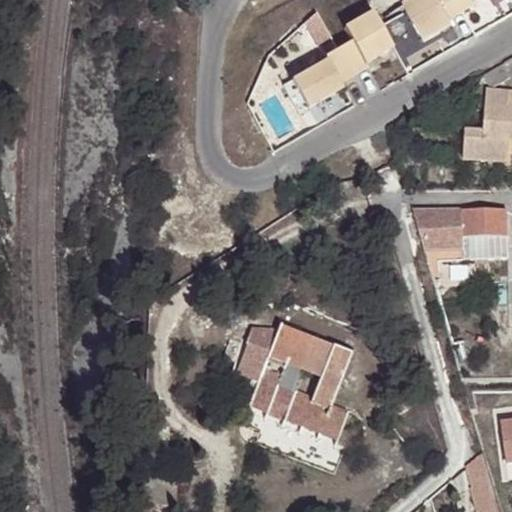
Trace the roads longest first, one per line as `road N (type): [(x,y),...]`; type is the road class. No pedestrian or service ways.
road 1 (residential): [(511,35),(268,178),(226,185),(211,161),(205,121),(215,10)]
road 2 (residential): [(511,200),(404,201),(396,213),(456,463),(402,511)]
